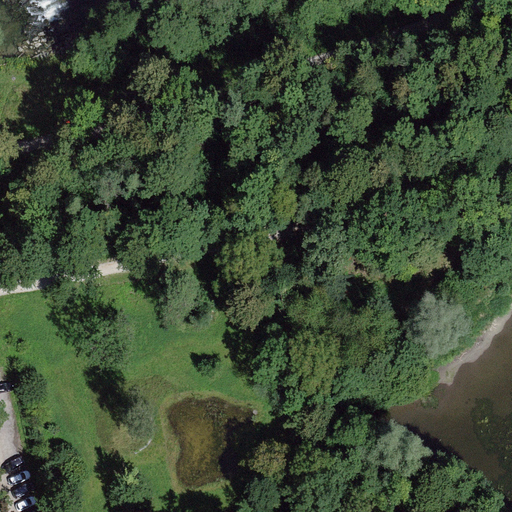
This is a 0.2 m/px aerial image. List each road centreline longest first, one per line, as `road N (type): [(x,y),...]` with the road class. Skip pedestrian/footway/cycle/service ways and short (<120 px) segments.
road 1 (unknown): [(0,289),(404,209),(511,172)]
road 2 (track): [(494,0),(197,103),(0,153)]
